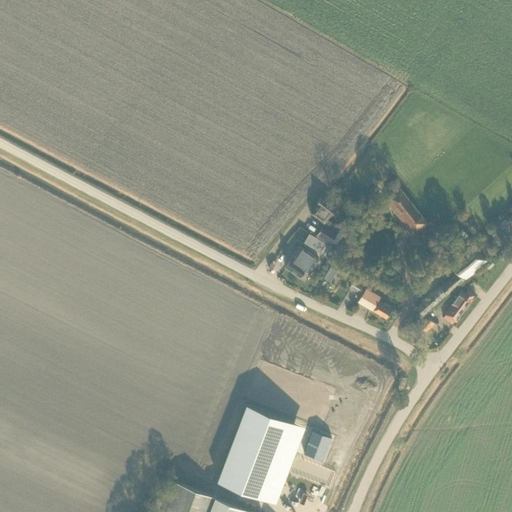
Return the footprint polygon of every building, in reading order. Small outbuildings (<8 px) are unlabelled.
[(427,223),(402,191),(398,194),(396,191),(385,200),(412,234),(415,233),(417,230),(427,223)] [(311,213),(324,223),(337,206),(323,195),(315,205),(316,206),(311,213)] [(501,213),(492,222),(497,228),(500,231),(509,222),(501,213)] [(331,242),(337,233),(322,223),(316,233),(331,242)] [(431,227),(427,223),(417,230),(415,233),(418,237),(431,227)] [(319,251),(324,242),(310,232),(304,241),(319,251)] [(333,249),(333,248),(324,242),(319,251),(331,259),(334,254),(332,253),(334,250),(333,249)] [(424,315),(486,259),(472,243),(449,263),(457,272),(416,307),(424,315)] [(293,256),(286,266),(299,276),(306,266),(311,269),(318,259),(299,245),(292,256),(293,256)] [(330,281),(333,276),(327,272),(323,278),(330,281)] [(361,294),(366,285),(354,279),(349,287),(361,294)] [(386,318),(392,308),(378,300),(380,296),(366,287),(358,301),(386,318)] [(474,294),(468,290),(465,293),(461,290),(445,313),(456,321),(472,298),(474,294)] [(427,331),(435,323),(427,315),(419,323),(427,331)] [(218,479),(265,497),(293,423),(247,405),(218,479)] [(313,430),(304,452),(323,460),(331,437),(313,430)] [(258,511),(214,495),(177,481),(165,511),(258,511)]
